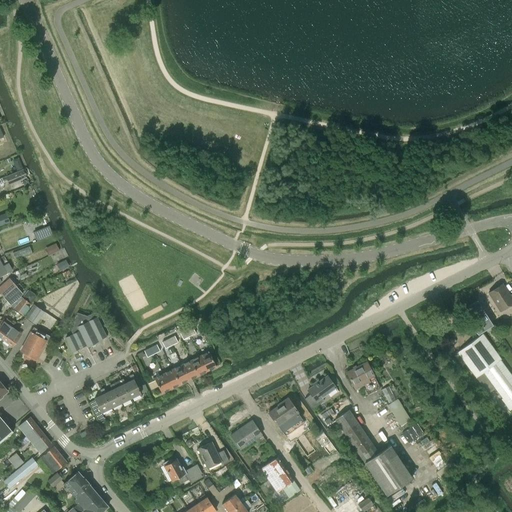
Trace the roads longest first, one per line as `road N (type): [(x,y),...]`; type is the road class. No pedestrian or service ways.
road 1 (unknown): [(8,0),(19,52),(17,96),(49,163),(96,200),(224,267),(244,264),(263,246),(397,231),(511,176)]
road 2 (tertiary): [(25,0),(98,163),(154,207),(243,249),(271,259),(357,259),(511,219)]
road 3 (unclassified): [(94,459),(511,249)]
